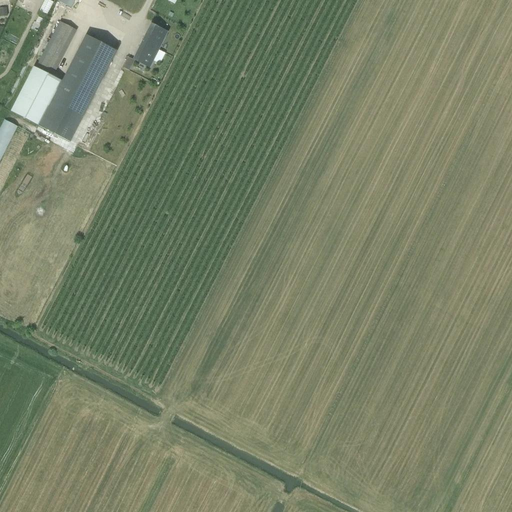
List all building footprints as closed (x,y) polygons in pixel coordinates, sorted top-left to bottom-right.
[(45,0),(41,10),(49,14),(55,1),(53,0),(45,0)] [(58,0),(58,1),(63,4),(64,4),(69,7),(71,8),(75,0),(58,0)] [(59,21),(35,68),(53,77),(77,31),(59,21)] [(151,24),(141,42),(159,50),(168,32),(151,24)] [(61,82),(38,126),(70,142),(116,51),(85,35),(61,82)] [(159,50),(141,42),(132,60),(149,69),(159,50)] [(160,52),(156,59),(161,62),(165,55),(160,52)] [(38,126),(61,82),(53,77),(35,68),(33,67),(10,112),(38,126)] [(0,162),(18,125),(4,118),(0,125),(0,162)]
